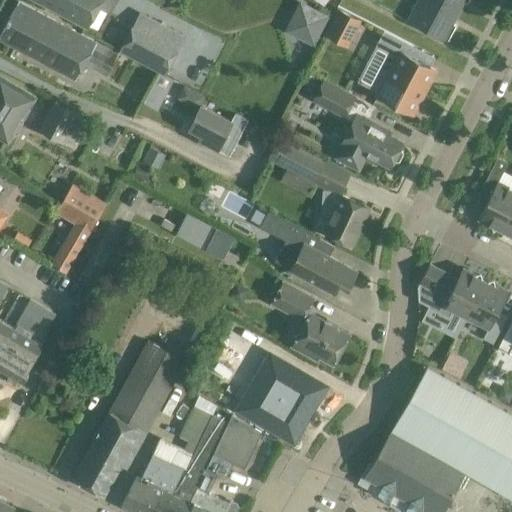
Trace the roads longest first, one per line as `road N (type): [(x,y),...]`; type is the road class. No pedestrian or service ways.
road 1 (residential): [(292,511),(327,451),(361,416),(397,344),(401,247),(416,213)]
road 2 (residential): [(0,442),(79,299),(0,250)]
road 3 (residential): [(416,213),(511,34)]
